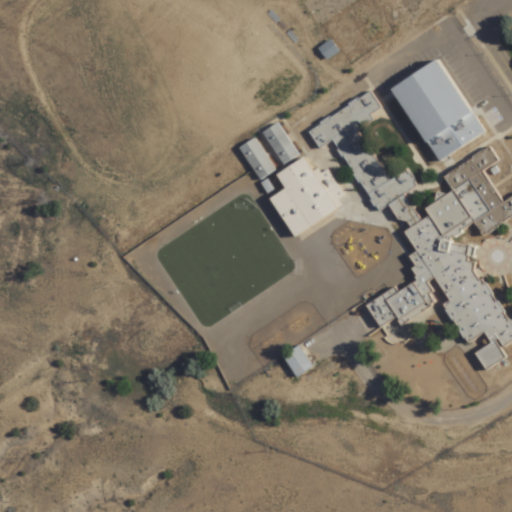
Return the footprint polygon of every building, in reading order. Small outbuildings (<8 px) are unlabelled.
[(328,61),(339,52),(330,41),(319,50),(328,61)] [(447,233),(511,223),(511,198),(505,200),(482,177),(498,160),(487,148),(420,216),(403,199),(415,187),(413,174),(394,177),(353,137),(382,107),(363,87),(313,138),(409,232),(417,289),(381,295),(385,321),(445,312),(450,343),(487,337),(491,342),(476,357),(490,371),(503,358),(501,345),(511,342),(511,315),(463,267),(472,258),(447,233)] [(299,158),(278,124),(261,135),(282,168),(299,158)] [(239,151),(262,182),(277,171),(254,140),(239,151)] [(295,239),(350,205),(328,170),(317,177),(306,159),(278,176),(287,191),(272,200),(295,239)] [(283,358),(297,379),(313,368),(299,347),(283,358)]
